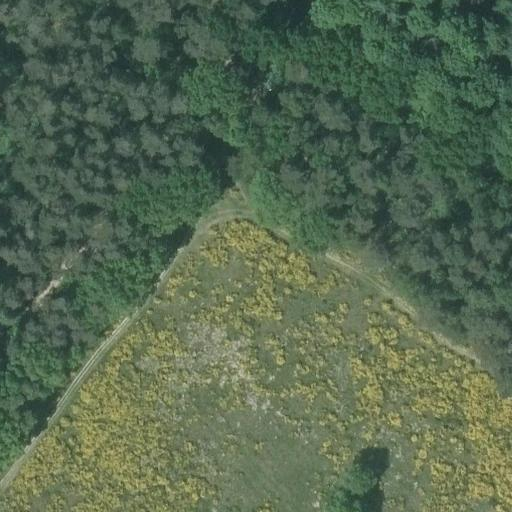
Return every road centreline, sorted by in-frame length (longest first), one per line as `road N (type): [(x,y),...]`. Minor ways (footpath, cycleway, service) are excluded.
road 1 (track): [(270,0),(0,369)]
road 2 (track): [(317,0),(313,27),(511,181)]
road 3 (track): [(313,27),(210,92)]
